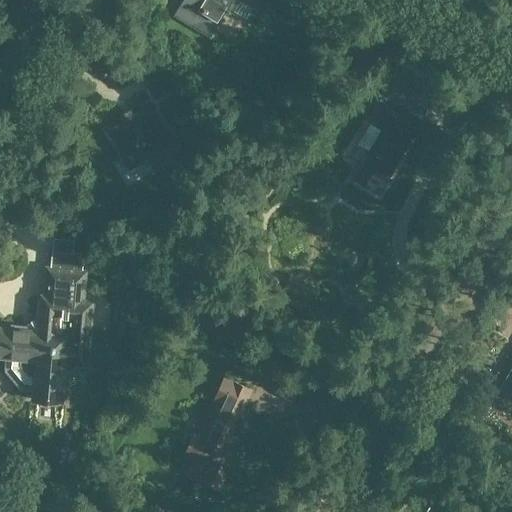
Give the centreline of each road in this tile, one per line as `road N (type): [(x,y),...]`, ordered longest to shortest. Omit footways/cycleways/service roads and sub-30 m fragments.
road 1 (unclassified): [(321,511),(511,173)]
road 2 (track): [(0,158),(94,0)]
